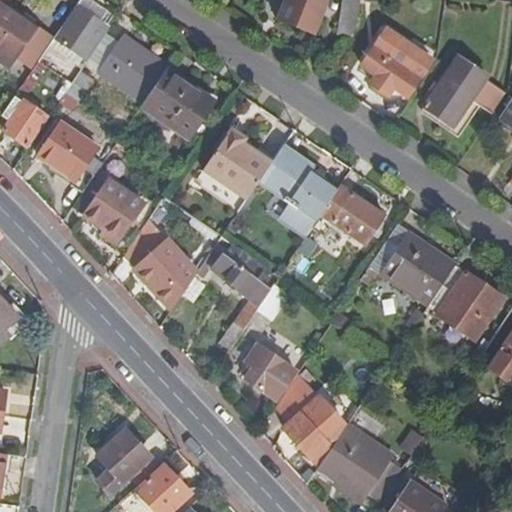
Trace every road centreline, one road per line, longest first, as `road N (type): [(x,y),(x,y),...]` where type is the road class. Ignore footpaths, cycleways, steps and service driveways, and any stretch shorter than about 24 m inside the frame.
road 1 (residential): [(511,245),(155,0)]
road 2 (tertiary): [(279,511),(76,296)]
road 3 (residential): [(46,511),(76,296)]
